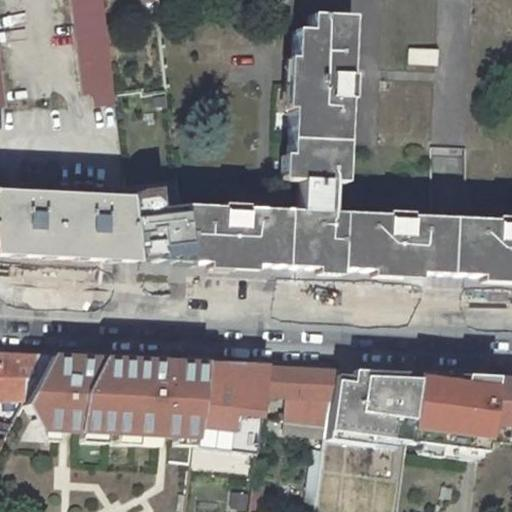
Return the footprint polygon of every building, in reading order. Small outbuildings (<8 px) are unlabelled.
[(115,105),(101,0),(70,0),(82,95),(94,93),(95,108),(115,105)] [(217,209),(180,208),(189,263),(511,279),(511,219),(491,219),(491,222),(405,218),(406,215),(381,214),(381,217),(328,215),(330,184),(341,185),(345,101),(348,101),(349,77),(346,77),(349,18),(307,16),(306,32),(292,31),(285,182),(296,182),(294,213),(242,211),(242,207),(217,206),(217,209)] [(407,49),(407,64),(438,66),(438,50),(407,49)] [(125,202),(132,262),(149,259),(151,263),(189,263),(180,208),(165,90),(116,94),(117,106),(114,107),(125,202)] [(125,202),(0,195),(0,255),(132,262),(125,202)] [(0,401),(24,401),(46,357),(0,354),(0,401)] [(105,434),(113,361),(46,357),(24,401),(21,407),(37,430),(56,431),(64,432),(68,432),(75,433),(105,434)] [(192,440),(201,365),(113,361),(105,434),(106,435),(133,436),(155,438),(165,439),(192,440)] [(261,398),(265,368),(201,365),(192,440),(191,448),(254,455),(259,419),(261,398)] [(312,423),(324,424),(332,371),(265,368),(261,398),(283,399),(282,420),(312,423)] [(396,374),(332,371),(324,424),(321,448),(370,450),(395,451),(396,443),(404,444),(406,431),(412,388),(395,386),(396,374)] [(395,386),(412,388),(414,375),(396,374),(395,386)] [(432,380),(432,376),(414,375),(412,388),(406,431),(480,440),(485,440),(485,439),(487,426),(493,379),(478,379),(477,386),(432,380)] [(7,410),(0,423),(11,425),(17,413),(7,410)] [(0,443),(11,425),(0,423),(0,422),(0,443)]
